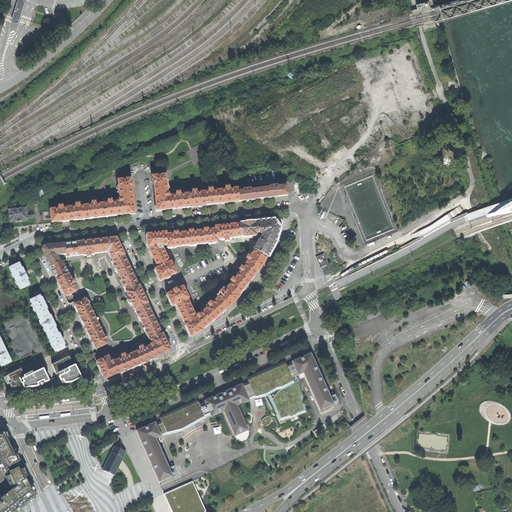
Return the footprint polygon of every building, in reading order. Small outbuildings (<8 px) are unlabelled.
[(21,14),(24,3),(22,2),(23,1),(21,0),(19,0),(19,2),(17,1),(12,18),(11,19),(12,21),(12,22),(14,22),(16,23),(17,22),(19,21),(20,16),(19,16),(19,14),(21,14)] [(155,201),(156,210),(180,208),(196,206),(213,204),(230,202),(239,201),(238,191),(237,189),(229,190),(229,186),(224,187),(225,190),(212,191),(212,188),(208,189),(208,192),(196,193),(196,190),(192,191),(192,193),(180,195),(179,192),(176,192),(176,195),(169,196),(169,194),(167,194),(167,188),(168,188),(167,181),(166,181),(165,175),(152,176),(153,183),(155,201)] [(50,210),(50,211),(51,218),(51,223),(62,222),(79,220),(96,218),(112,216),(134,213),(133,205),(131,186),(130,179),(117,180),(118,186),(117,186),(118,194),(119,194),(119,200),(118,200),(118,202),(111,203),(111,200),(107,200),(107,203),(95,205),(95,202),(91,202),(91,205),(79,207),(79,204),(75,204),(75,207),(62,209),(62,206),(58,206),(58,209),(50,210)] [(285,185),(238,191),(239,201),(249,200),(273,197),(287,196),(286,186),(285,185)] [(9,210),(10,222),(15,222),(15,223),(18,222),(22,222),(21,221),(27,220),(27,219),(34,218),(34,214),(27,215),(26,208),(9,210)] [(254,250),(267,257),(274,243),(277,234),(281,222),(278,219),(248,223),(226,225),(214,227),(215,229),(207,230),(207,228),(205,229),(203,229),(203,231),(193,232),(192,230),(190,231),(188,231),(188,232),(177,233),(177,232),(175,232),(173,232),(173,234),(166,235),(166,232),(159,233),(146,235),(147,248),(148,248),(151,255),(157,268),(154,269),(160,281),(169,277),(176,273),(170,262),(169,262),(163,248),(163,246),(167,245),(167,247),(217,242),(217,240),(224,239),(224,240),(228,240),(228,238),(236,238),(236,237),(241,237),(241,242),(246,241),(246,237),(258,236),(258,233),(261,233),(262,233),(262,235),(260,240),(259,240),(254,250)] [(120,247),(116,238),(95,240),(72,243),(65,244),(66,254),(66,257),(78,256),(78,255),(86,255),(87,258),(90,257),(90,255),(90,254),(106,252),(108,254),(113,265),(112,266),(114,269),(115,269),(122,283),(121,284),(123,287),(124,287),(126,291),(125,292),(128,299),(126,300),(127,303),(130,302),(133,310),(134,309),(136,313),(135,314),(137,317),(138,316),(145,331),(144,332),(146,335),(147,335),(151,343),(149,344),(150,345),(142,348),(141,346),(138,347),(139,350),(125,356),(123,354),(120,355),(121,358),(113,362),(112,360),(110,361),(107,356),(96,362),(98,366),(100,371),(104,379),(106,379),(129,369),(146,361),(166,352),(170,350),(166,341),(162,334),(161,334),(159,329),(150,310),(147,303),(143,295),(138,285),(136,281),(126,260),(123,255),(124,255),(120,247)] [(44,254),(50,267),(60,263),(57,256),(66,254),(65,244),(44,246),(42,250),(44,254)] [(184,325),(190,337),(202,331),(202,330),(206,326),(221,313),(224,310),(225,311),(232,303),(239,296),(238,295),(242,290),(253,275),(256,271),(257,272),(263,264),(267,257),(254,250),(253,253),(250,257),(249,257),(247,260),(248,261),(246,265),(244,269),(243,268),(240,271),(241,272),(235,280),(234,280),(232,283),(233,284),(230,287),(225,293),(224,292),(221,296),(222,296),(216,302),(217,303),(213,306),(212,305),(209,307),(210,308),(197,317),(194,314),(187,299),(188,298),(182,287),(174,291),(166,295),(172,307),(175,305),(184,325)] [(324,253),(317,257),(325,275),(329,273),(333,271),(324,253)] [(53,273),(56,279),(68,274),(62,262),(60,263),(50,267),(53,273)] [(9,268),(19,290),(29,285),(25,276),(26,276),(25,274),(24,272),(23,273),(19,264),(9,268)] [(76,291),(73,284),(75,283),(73,279),(71,281),(68,274),(56,279),(59,286),(64,297),(76,291)] [(39,296),(30,301),(37,316),(46,311),(44,306),(45,305),(44,303),(43,302),(42,302),(39,296)] [(85,299),(74,305),(78,313),(85,327),(92,342),(96,350),(107,344),(85,299)] [(50,320),(46,311),(37,316),(47,337),(56,333),(52,324),(53,323),(52,321),(52,320),(50,320)] [(59,338),(56,333),(47,337),(54,352),(64,348),(61,342),(62,341),(61,339),(60,338),(59,338)] [(0,364),(1,367),(11,362),(0,341),(0,364)] [(312,353),(293,361),(294,364),(299,375),(305,372),(321,410),(335,404),(312,353)] [(75,364),(57,372),(62,383),(72,382),(75,380),(81,377),(75,364)] [(304,394),(299,375),(294,364),(245,386),(250,398),(257,396),(257,397),(270,393),(274,399),(282,418),(291,415),(292,417),(302,414),(301,412),(305,411),(302,395),(304,394)] [(42,386),(50,382),(43,368),(35,372),(33,370),(23,374),(20,369),(3,377),(10,390),(38,387),(42,386)] [(211,412),(213,415),(224,410),(235,435),(237,435),(239,437),(242,439),(245,438),(247,437),(249,433),(248,430),(249,429),(239,404),(251,399),(250,398),(245,386),(244,383),(225,391),(206,400),(207,403),(211,412)] [(161,435),(211,412),(207,403),(157,425),(161,435)] [(159,481),(173,476),(156,437),(161,435),(157,425),(155,422),(136,429),(159,481)] [(0,464),(9,483),(11,487),(16,485),(17,487),(14,488),(1,499),(3,502),(1,503),(0,501),(0,511),(12,511),(20,507),(29,500),(36,494),(35,490),(29,478),(17,453),(12,443),(8,434),(6,430),(0,430),(0,464)] [(108,473),(114,476),(126,451),(114,446),(103,470),(108,473)] [(192,481),(166,494),(172,511),(205,511),(206,511),(201,500),(192,481)]
